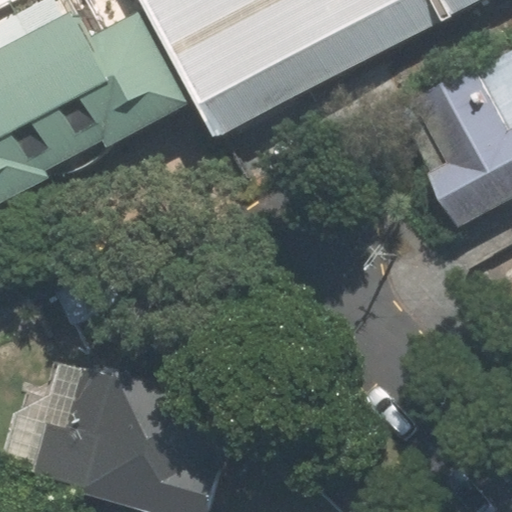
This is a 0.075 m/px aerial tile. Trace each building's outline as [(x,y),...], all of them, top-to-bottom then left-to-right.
[(0,0),(0,24),(46,0),(0,0)] [(442,32),(423,0),(123,0),(207,156),(271,122),(442,32)] [(423,0),(442,32),(501,0),(423,0)] [(0,218),(45,195),(39,184),(98,153),(104,164),(165,131),(116,39),(88,54),(75,29),(0,68),(0,218)] [(452,239),(511,203),(511,44),(382,121),(452,239)] [(177,511),(222,511),(250,408),(66,359),(50,421),(20,413),(5,467),(177,511)]
